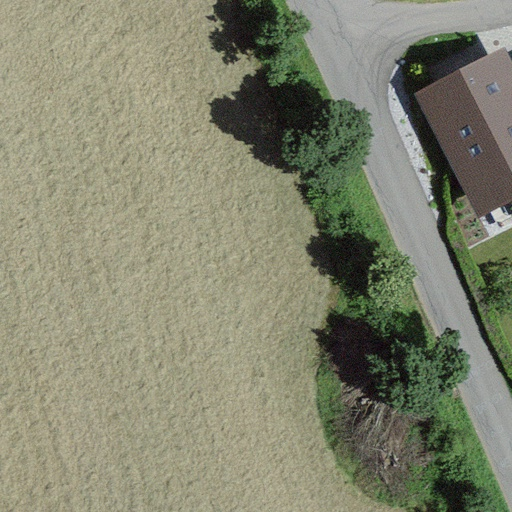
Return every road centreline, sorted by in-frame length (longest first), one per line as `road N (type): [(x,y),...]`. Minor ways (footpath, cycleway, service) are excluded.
road 1 (unclassified): [(345,69),(511,504)]
road 2 (residential): [(345,69),(511,11)]
